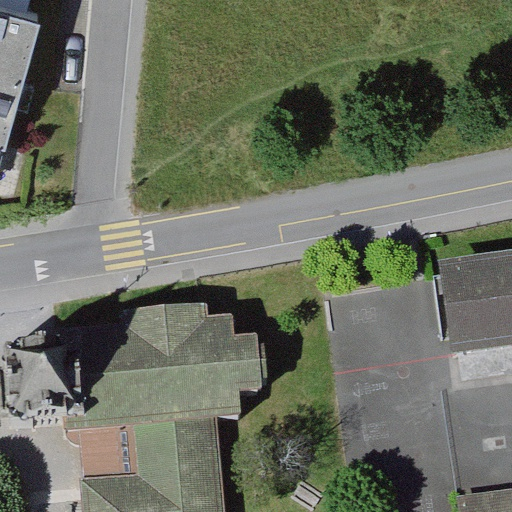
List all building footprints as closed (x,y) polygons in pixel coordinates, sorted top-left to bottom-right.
[(511,0),(337,0),(347,53),(511,25),(511,0)] [(0,9),(0,166),(40,21),(0,9)] [(511,259),(442,272),(459,369),(511,358),(511,259)] [(78,511),(226,511),(224,425),(243,424),(242,389),(261,389),(260,351),(239,351),(238,328),(205,329),(205,316),(121,318),(121,335),(70,336),(71,358),(12,360),(13,396),(14,429),(76,427),(78,511)] [(511,511),(511,487),(456,496),(458,511),(511,511)]
